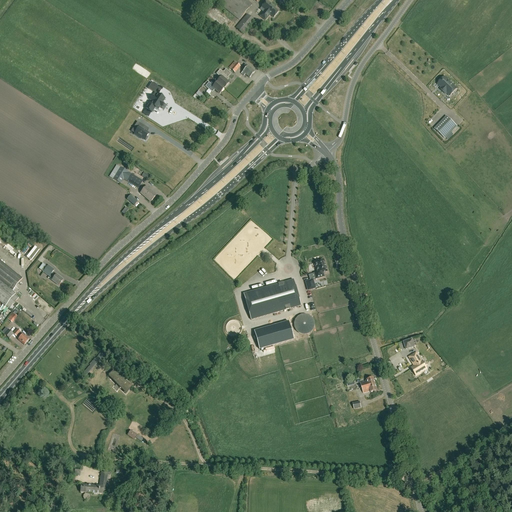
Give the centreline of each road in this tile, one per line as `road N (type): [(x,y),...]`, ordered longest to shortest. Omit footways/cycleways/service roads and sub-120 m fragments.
road 1 (track): [(40,378),(71,404),(69,439),(81,453),(411,476)]
road 2 (unclassified): [(0,381),(107,257),(218,149),(253,92)]
road 3 (secondary): [(421,511),(343,235),(338,173),(326,152)]
road 4 (primary): [(242,155),(139,243),(69,317)]
road 5 (primary): [(69,317),(248,165)]
road 6 (tertiary): [(410,0),(359,67),(341,135),(326,152)]
road 7 (unknown): [(299,311),(241,321),(236,290),(287,275)]
road 8 (unclassified): [(253,92),(293,63),(349,0)]
